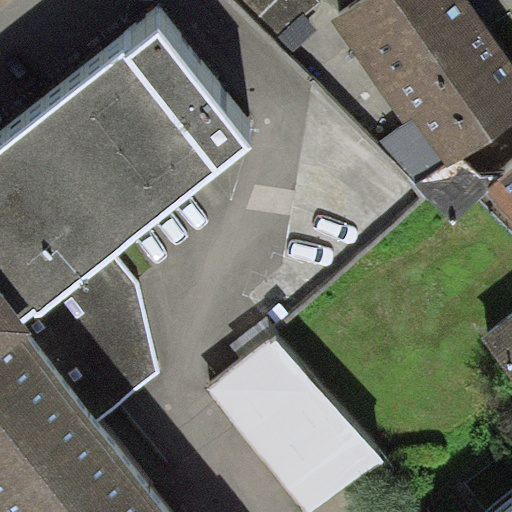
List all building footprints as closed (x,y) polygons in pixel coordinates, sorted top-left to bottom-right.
[(244,0),(279,40),(319,0),(244,0)] [(511,55),(472,0),(355,0),(336,13),(389,91),(405,79),(457,152),(511,112),(511,55)] [(0,487),(20,511),(172,511),(122,449),(101,418),(160,370),(142,277),(109,236),(259,122),(165,2),(0,131),(0,487)] [(434,192),(310,71),(283,324),(434,192)] [(511,159),(492,180),(511,201),(511,159)] [(511,311),(487,331),(511,362),(511,311)] [(211,384),(310,505),(383,449),(278,326),(211,384)] [(511,511),(511,497),(491,511),(511,511)]
